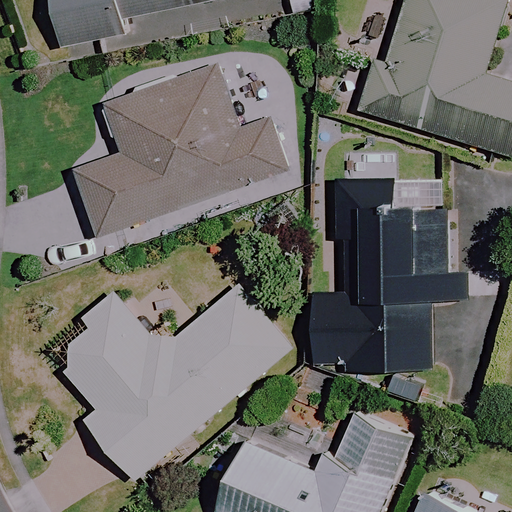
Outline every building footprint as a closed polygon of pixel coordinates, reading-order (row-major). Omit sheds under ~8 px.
[(49,0),(61,49),(131,34),(128,22),(227,0),(49,0)] [(506,0),(404,0),(391,46),(380,42),(359,111),(511,157),(511,84),(483,76),(506,0)] [(238,130),(217,68),(106,105),(123,155),(74,172),(96,237),(285,173),(268,120),(238,130)] [(428,299),(454,300),(455,267),(440,266),(443,187),(339,183),(337,233),(352,234),(350,300),(317,299),(314,365),(425,369),(428,299)] [(293,349),(240,286),(161,352),(112,294),(84,318),(94,330),(67,349),(63,370),(97,410),(84,421),(134,481),(293,349)] [(381,511),(412,442),(353,416),(327,476),(245,441),(214,511),(381,511)] [(458,511),(424,498),(418,511),(458,511)]
